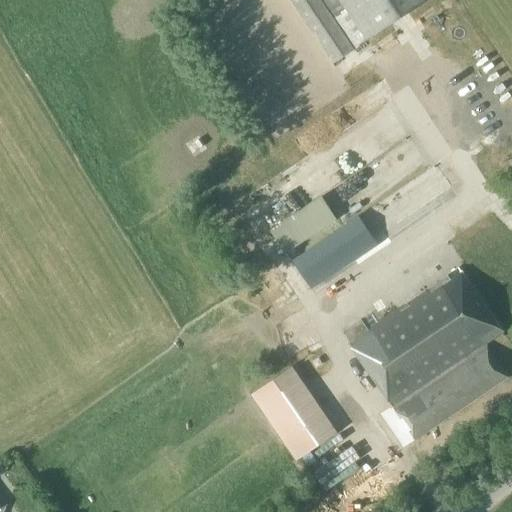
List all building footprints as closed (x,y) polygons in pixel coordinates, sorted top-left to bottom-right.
[(427,0),(289,0),(332,64),(353,49),(368,40),(427,0)] [(336,218),(321,196),(272,230),(286,251),(336,218)] [(355,257),(337,231),(292,262),(310,288),(355,257)] [(459,268),(368,329),(361,319),(343,331),(350,341),(349,342),(392,406),(393,405),(395,407),(393,408),(415,440),(508,376),(485,343),(503,331),(459,268)] [(338,432),(292,366),(251,394),(296,460),(338,432)] [(3,460),(0,462),(0,474),(9,468),(3,460)] [(0,511),(0,510),(8,504),(3,498),(10,492),(0,480),(0,479),(0,511)]
